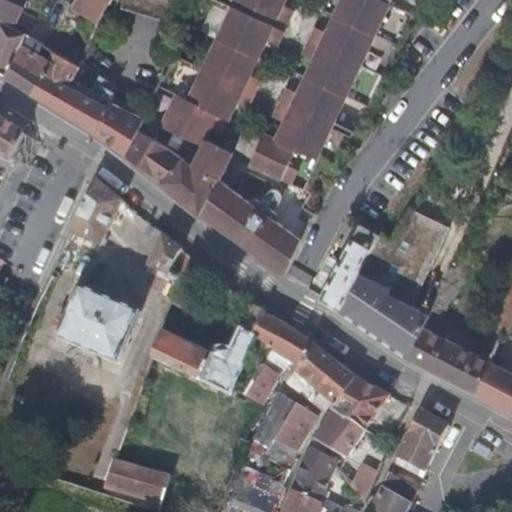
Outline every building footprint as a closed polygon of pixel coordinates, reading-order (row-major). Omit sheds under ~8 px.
[(0,0),(0,68),(6,73),(28,34),(31,29),(15,20),(20,10),(10,0),(0,0)] [(100,23),(110,0),(77,0),(73,10),(100,23)] [(150,13),(156,0),(124,0),(123,6),(150,13)] [(182,0),(156,0),(150,13),(178,20),(182,0)] [(234,0),(273,18),(280,5),(281,0),(234,0)] [(313,157),(315,158),(389,0),(338,0),(325,31),(313,56),(295,93),(284,117),(275,137),(265,131),(251,161),(283,177),(288,167),(297,148),(313,157)] [(280,5),(273,18),(285,24),(291,10),(280,5)] [(263,37),(269,25),(230,7),(199,70),(239,89),(246,75),(254,56),(263,37)] [(282,31),(269,25),(263,37),(276,43),(282,31)] [(313,56),(325,31),(314,26),(302,50),(313,56)] [(6,73),(31,91),(41,69),(42,67),(34,62),(42,43),(28,34),(6,73)] [(69,87),(70,84),(79,66),(50,49),(42,67),(41,69),(69,87)] [(93,131),(109,99),(106,98),(104,101),(70,84),(69,87),(41,69),(31,91),(93,131)] [(239,89),(199,70),(185,101),(213,113),(219,116),(225,120),(234,101),(239,89)] [(259,81),(246,75),(239,89),(234,101),(247,107),(259,81)] [(273,113),(284,117),(295,93),(285,88),(273,113)] [(213,113),(185,101),(173,97),(160,125),(201,142),(207,126),(213,113)] [(137,125),(142,115),(109,99),(93,131),(92,133),(95,135),(104,141),(124,153),(137,125)] [(219,116),(213,113),(207,126),(213,128),(219,116)] [(26,130),(0,116),(0,156),(0,157),(12,162),(26,130)] [(220,132),(225,120),(219,116),(213,128),(220,132)] [(181,155),(137,125),(124,153),(161,180),(181,155)] [(283,276),(300,241),(221,180),(232,151),(206,141),(196,166),(181,155),(161,180),(198,215),(201,212),(207,216),(220,227),(283,276)] [(299,172),(288,167),(283,177),(294,182),(299,172)] [(95,182),(71,234),(103,246),(123,203),(95,182)] [(450,227),(415,208),(411,212),(393,239),(389,237),(372,267),(365,263),(361,273),(391,289),(389,292),(412,304),(450,227)] [(328,255),(309,291),(340,311),(361,273),(365,263),(376,230),(355,220),(336,259),(329,256),(328,255)] [(372,267),(389,237),(376,230),(365,263),(372,267)] [(181,249),(163,234),(149,267),(165,277),(181,249)] [(449,272),(429,312),(438,317),(468,257),(463,253),(453,274),(449,272)] [(188,255),(152,359),(230,394),(244,365),(250,367),(256,356),(265,360),(271,348),(253,334),(265,312),(250,304),(228,347),(222,345),(211,347),(209,351),(178,337),(209,271),(188,255)] [(511,269),(492,318),(500,323),(497,330),(500,331),(505,334),(511,317),(511,269)] [(418,307),(412,304),(389,292),(391,289),(361,273),(340,311),(398,351),(408,357),(422,328),(414,323),(411,322),(418,307)] [(0,328),(15,335),(29,303),(19,298),(11,293),(12,289),(5,285),(3,291),(0,301),(0,328)] [(117,365),(141,313),(84,285),(59,337),(117,365)] [(11,293),(19,298),(20,293),(12,289),(11,293)] [(421,309),(418,307),(411,322),(414,323),(422,328),(429,312),(421,309)] [(271,348),(265,360),(245,394),(265,404),(281,370),(294,360),(299,366),(312,344),(265,312),(253,334),(271,348)] [(429,312),(422,328),(408,357),(474,393),(489,361),(486,360),(443,337),(450,326),(437,319),(438,317),(429,312)] [(312,344),(299,366),(289,383),(312,398),(326,376),(331,378),(340,362),(312,344)] [(511,373),(489,361),(474,393),(511,413),(511,373)] [(326,376),(312,398),(334,414),(337,408),(357,374),(340,362),(331,378),(326,376)] [(388,393),(357,374),(337,408),(367,427),(388,393)] [(281,392),(255,439),(270,447),(266,456),(291,471),(300,451),(277,438),(297,402),(281,392)] [(319,415),(297,402),(277,438),(300,451),(319,415)] [(337,408),(334,414),(318,440),(347,458),(367,427),(337,408)] [(418,409),(392,466),(422,479),(447,426),(418,409)] [(338,462),(313,448),(294,491),(321,505),(338,470),(336,468),(338,462)] [(107,486),(161,502),(168,477),(115,461),(107,486)] [(367,462),(355,485),(365,498),(379,467),(367,462)] [(387,475),(382,488),(410,504),(416,491),(387,475)] [(237,485),(233,497),(269,511),(273,511),(278,501),(265,496),(267,490),(247,482),(245,487),(237,485)] [(382,488),(370,511),(406,511),(410,504),(382,488)] [(318,511),(321,505),(294,491),(284,511),(318,511)] [(269,511),(233,497),(226,511),(269,511)]
